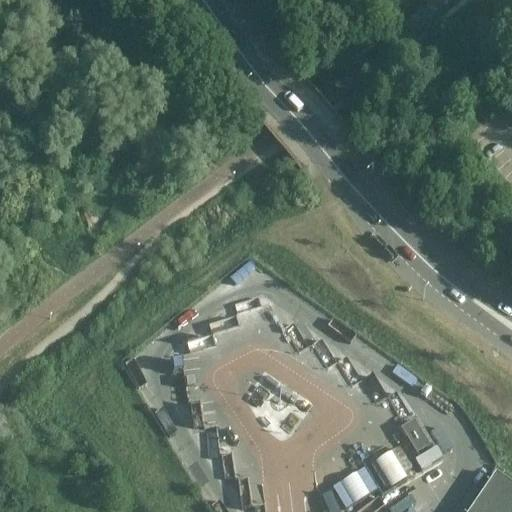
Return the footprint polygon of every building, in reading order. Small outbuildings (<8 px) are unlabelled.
[(429,451),(413,425),(400,433),(416,459),(429,451)] [(411,474),(398,453),(389,459),(402,479),(411,474)] [(442,463),(436,454),(415,467),(421,476),(442,463)] [(335,490),(348,510),(377,491),(365,471),(335,490)] [(511,511),(511,502),(487,486),(470,511),(511,511)]
